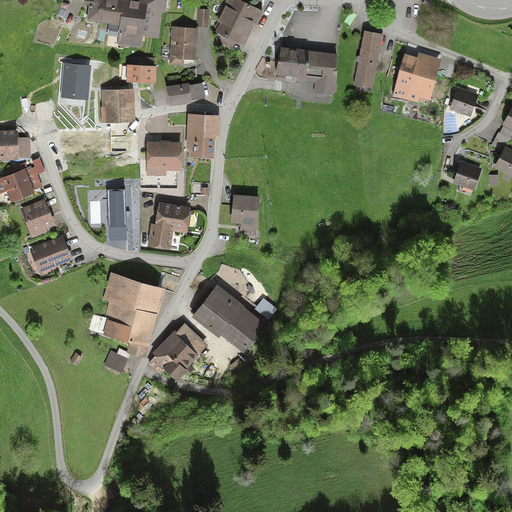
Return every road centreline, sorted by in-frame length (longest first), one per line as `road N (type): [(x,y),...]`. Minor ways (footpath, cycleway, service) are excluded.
road 1 (residential): [(194,263),(139,369),(99,475),(82,487),(62,472),(42,370),(0,310)]
road 2 (track): [(511,340),(384,342),(228,392),(139,369)]
road 3 (residential): [(279,0),(229,104),(212,225),(194,263)]
road 4 (residential): [(194,263),(118,255),(82,235),(32,121)]
road 5 (residential): [(350,0),(381,24),(506,80)]
